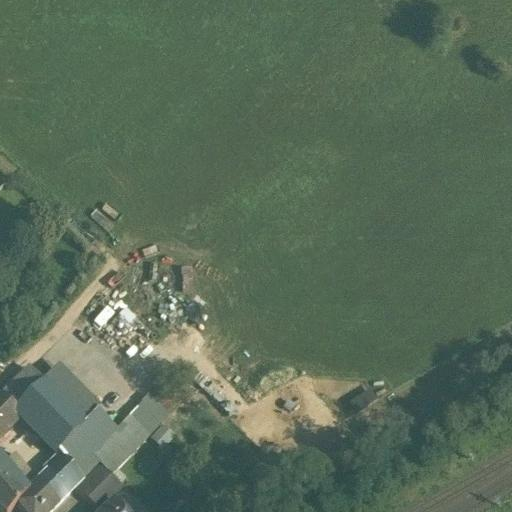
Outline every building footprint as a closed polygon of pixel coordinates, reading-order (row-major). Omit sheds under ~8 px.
[(84,429),(27,371),(1,398),(18,416),(57,457),(84,429)] [(1,398),(0,398),(0,435),(18,416),(1,398)] [(159,427),(141,408),(129,420),(132,423),(147,439),(159,427)] [(132,423),(114,441),(119,446),(118,447),(129,459),(147,439),(132,423)] [(108,454),(84,429),(57,457),(60,460),(61,459),(82,480),(108,454)] [(118,447),(97,467),(74,491),(85,502),(110,478),(129,459),(118,447)] [(60,460),(36,484),(58,506),(72,491),(82,480),(61,459),(60,460)] [(36,484),(23,498),(0,473),(0,511),(11,511),(16,508),(19,511),(51,511),(58,506),(36,484)] [(110,478),(85,502),(96,511),(104,511),(111,505),(112,506),(125,493),(110,478)] [(72,491),(58,506),(63,511),(67,511),(80,499),(72,491)]
